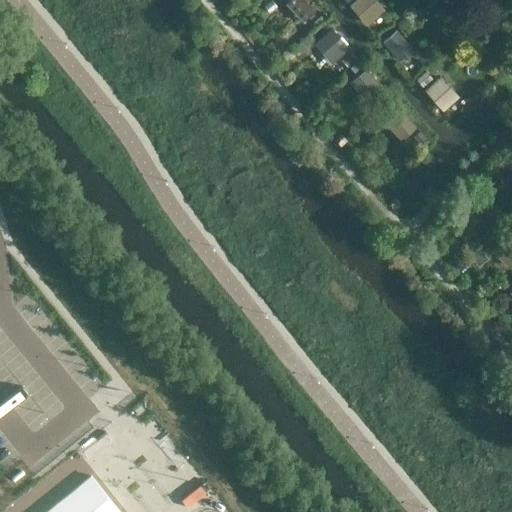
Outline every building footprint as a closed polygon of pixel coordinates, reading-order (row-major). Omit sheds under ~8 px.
[(304,0),(288,0),(285,4),(301,23),(315,11),(304,0)] [(384,9),(375,0),(355,0),(349,6),(367,25),(384,9)] [(349,49),(332,29),(314,44),(331,64),(349,49)] [(382,42),(400,62),(413,50),(396,30),(382,42)] [(424,52),(417,58),(424,67),(432,62),(424,52)] [(351,53),(342,60),(347,66),(356,58),(351,53)] [(349,83),(367,103),(384,89),(366,69),(349,83)] [(426,72),(417,79),(424,87),(432,79),(426,72)] [(424,90),(443,111),(459,97),(441,76),(424,90)] [(383,122),(401,141),(417,127),(400,107),(383,122)] [(420,131),(413,137),(421,146),(427,141),(420,131)] [(491,170),(509,189),(511,186),(511,162),(507,157),(491,170)] [(485,208),(470,192),(452,209),(467,225),(485,208)] [(493,218),(484,227),(493,236),(501,227),(493,218)] [(491,246),(509,265),(511,262),(511,238),(506,232),(491,246)] [(481,252),(473,259),(479,266),(487,259),(481,252)] [(123,511),(91,473),(42,511),(123,511)]
